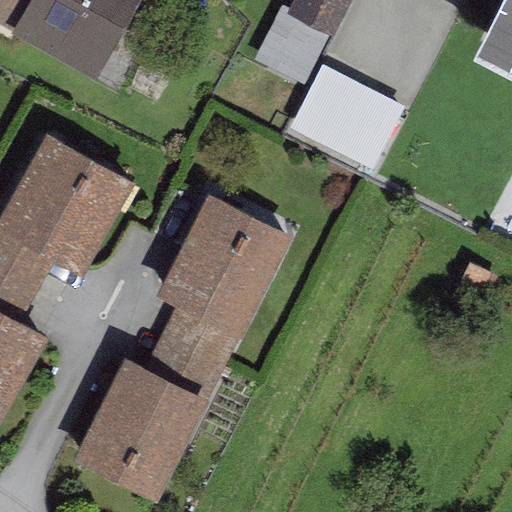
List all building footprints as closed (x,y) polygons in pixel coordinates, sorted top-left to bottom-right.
[(0,0),(0,11),(92,63),(127,0),(0,0)] [(304,78),(331,26),(285,2),(280,0),(253,53),(304,78)] [(285,0),(285,2),(331,26),(344,0),(285,0)] [(511,0),(489,0),(472,35),(511,55),(511,0)] [(406,102),(327,62),(294,126),(373,166),(406,102)] [(45,120),(0,201),(0,217),(56,249),(81,262),(133,169),(45,120)] [(207,182),(156,282),(178,292),(240,325),(292,225),(207,182)] [(0,217),(0,298),(22,311),(56,249),(0,217)] [(240,325),(178,292),(145,355),(208,388),(240,325)] [(0,405),(47,325),(22,311),(0,298),(0,405)] [(124,345),(73,445),(155,488),(208,388),(145,355),(124,345)]
